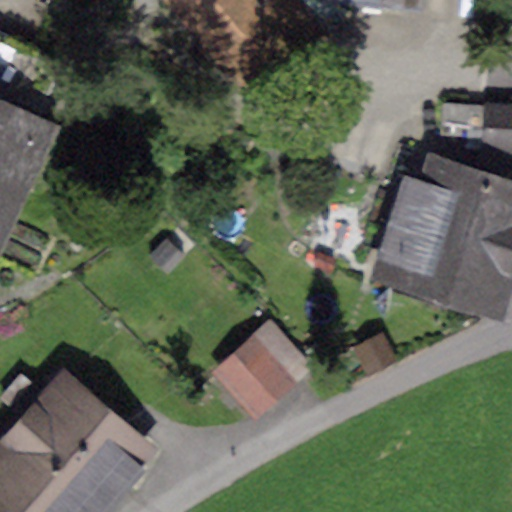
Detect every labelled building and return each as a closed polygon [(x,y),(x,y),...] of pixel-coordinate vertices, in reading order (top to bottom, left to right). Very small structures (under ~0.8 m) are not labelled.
[(309,68),(294,50),(317,31),(290,0),(181,0),(268,103),(309,68)] [(296,0),(323,30),(346,11),(336,0),(296,0)] [(0,193),(62,61),(0,31),(0,104),(17,113),(11,126),(0,120),(0,193)] [(485,135),(485,146),(511,147),(511,107),(442,103),(441,132),(485,135)] [(408,181),(380,267),(499,306),(511,266),(511,187),(442,165),(434,189),(408,181)] [(268,325),(219,369),(254,408),(303,364),(268,325)] [(94,511),(121,482),(109,472),(135,441),(60,377),(0,446),(0,490),(24,511),(94,511)]
